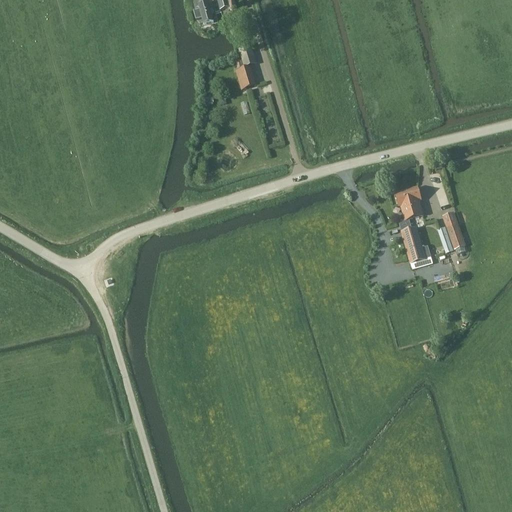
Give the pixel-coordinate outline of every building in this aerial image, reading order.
[(212,9),(209,10),(207,3),(204,4),(203,0),(192,0),(195,10),(199,9),(203,26),(213,24),(211,16),(214,16),(212,9)] [(235,6),(233,0),(216,0),(220,11),(235,6)] [(250,46),(239,49),(242,60),(245,68),(255,65),(250,46)] [(249,68),(235,72),(241,92),(254,88),(249,68)] [(265,101),(257,102),(260,115),(268,113),(265,101)] [(269,114),(260,116),(263,130),(272,127),(269,114)] [(417,190),(395,196),(398,208),(401,207),(418,202),(420,201),(417,190)] [(418,202),(401,207),(405,222),(422,217),(418,202)] [(457,227),(447,230),(454,250),(464,247),(457,227)] [(415,229),(401,233),(410,264),(424,261),(415,229)]
